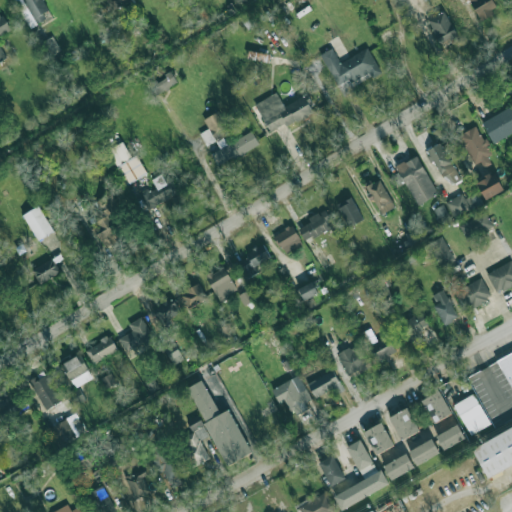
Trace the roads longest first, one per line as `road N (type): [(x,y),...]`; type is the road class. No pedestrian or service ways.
road 1 (residential): [(0,366),(511,49)]
road 2 (residential): [(191,511),(511,329)]
